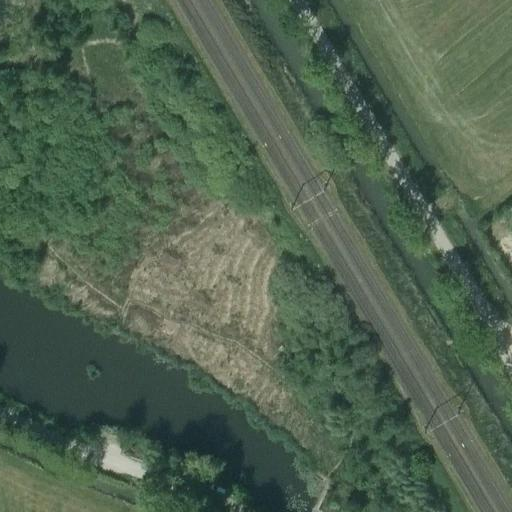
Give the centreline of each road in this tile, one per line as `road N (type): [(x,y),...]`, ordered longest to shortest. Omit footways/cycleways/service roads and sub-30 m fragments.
road 1 (unclassified): [(511,363),(298,0)]
road 2 (track): [(0,414),(236,511)]
